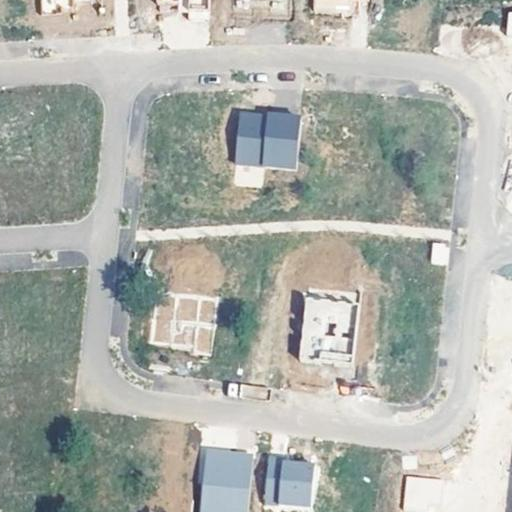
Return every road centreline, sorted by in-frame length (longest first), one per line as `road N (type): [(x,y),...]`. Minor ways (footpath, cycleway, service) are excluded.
road 1 (residential): [(105,236),(95,350),(110,385),(128,400),(412,438),(450,417),(461,388),(480,242)]
road 2 (residential): [(480,242),(490,123),(475,90),(454,76),(429,66),(284,56),(115,68)]
road 3 (residential): [(115,68),(105,236)]
